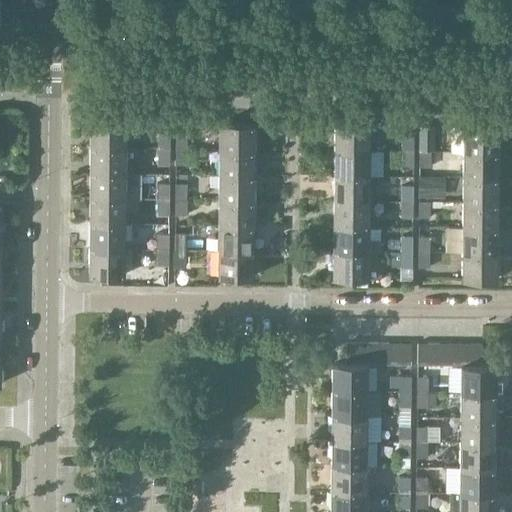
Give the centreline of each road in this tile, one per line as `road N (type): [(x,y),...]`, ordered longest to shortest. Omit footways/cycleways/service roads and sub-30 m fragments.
road 1 (residential): [(511,307),(45,301)]
road 2 (tertiary): [(511,23),(49,18)]
road 3 (unclassified): [(45,301),(49,18)]
